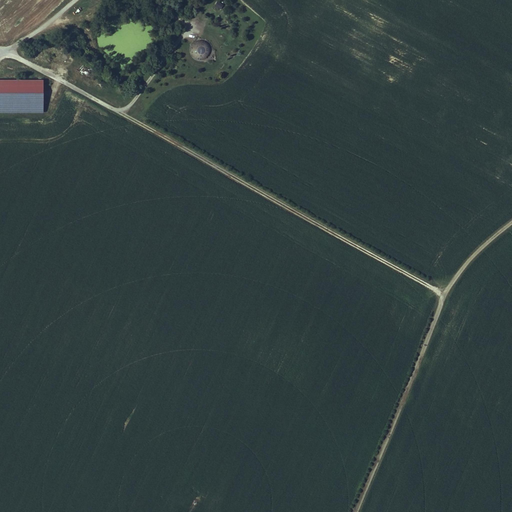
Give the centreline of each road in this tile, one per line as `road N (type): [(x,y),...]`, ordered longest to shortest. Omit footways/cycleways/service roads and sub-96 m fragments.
road 1 (track): [(116,109),(444,293)]
road 2 (track): [(352,511),(444,293)]
